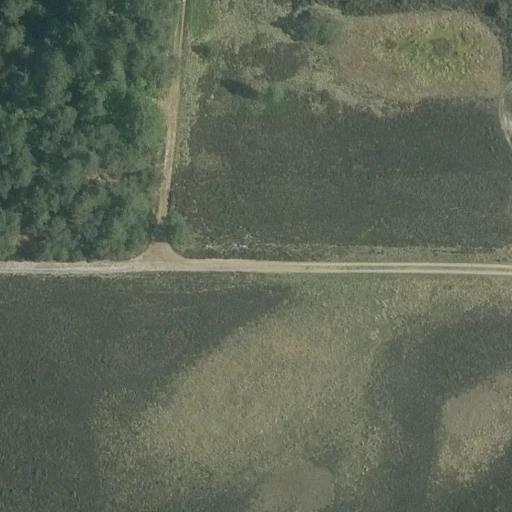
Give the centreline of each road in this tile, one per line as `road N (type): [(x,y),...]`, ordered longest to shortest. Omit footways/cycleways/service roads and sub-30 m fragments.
road 1 (track): [(0,254),(511,279)]
road 2 (track): [(162,261),(174,0)]
